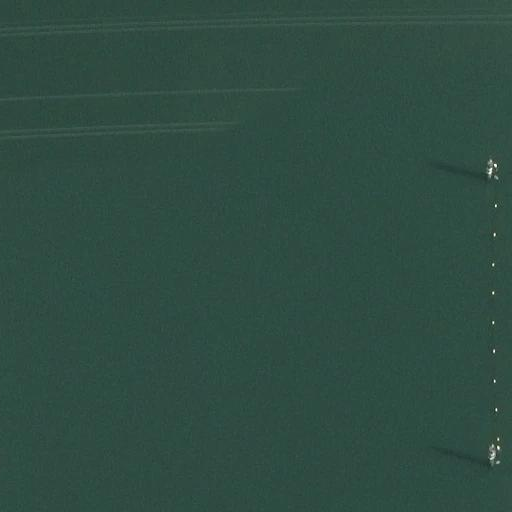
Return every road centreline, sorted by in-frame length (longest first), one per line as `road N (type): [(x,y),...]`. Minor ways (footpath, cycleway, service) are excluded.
road 1 (motorway): [(511,295),(0,301)]
road 2 (motorway): [(0,347),(511,343)]
